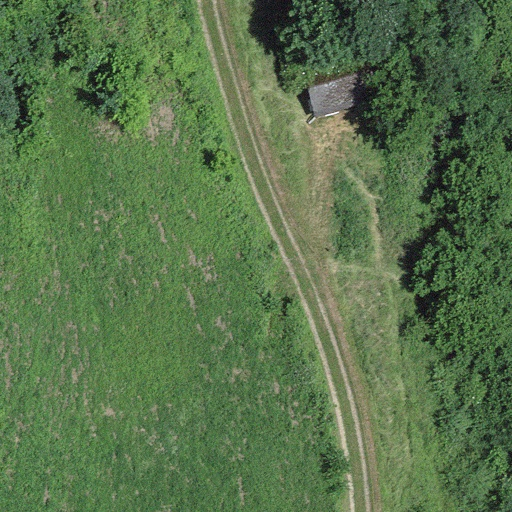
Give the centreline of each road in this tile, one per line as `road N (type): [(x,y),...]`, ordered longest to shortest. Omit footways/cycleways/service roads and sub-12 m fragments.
road 1 (track): [(323,287),(227,0)]
road 2 (unclassified): [(380,511),(381,491),(323,287)]
